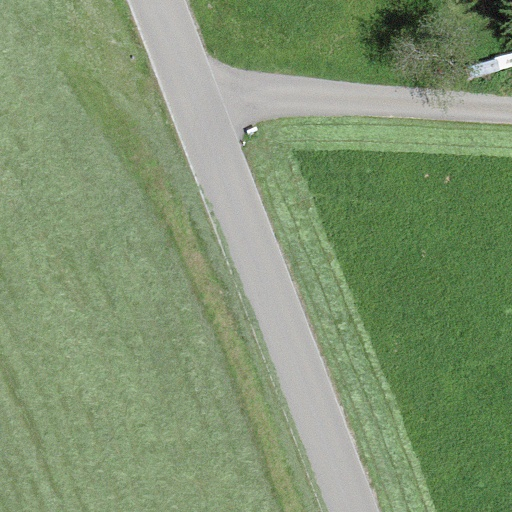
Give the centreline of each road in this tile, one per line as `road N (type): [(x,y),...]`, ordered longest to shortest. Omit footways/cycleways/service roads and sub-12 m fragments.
road 1 (tertiary): [(350,511),(155,0)]
road 2 (track): [(191,98),(511,114)]
